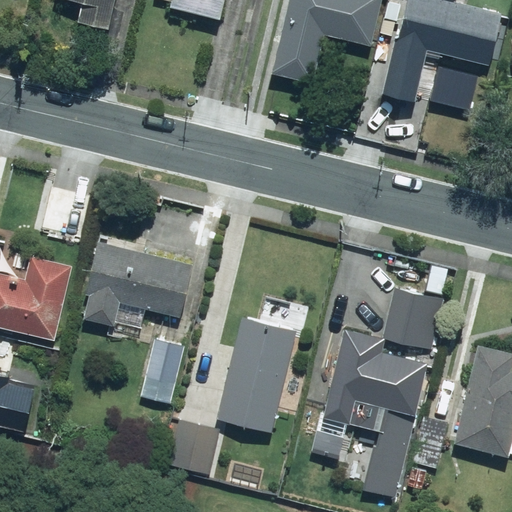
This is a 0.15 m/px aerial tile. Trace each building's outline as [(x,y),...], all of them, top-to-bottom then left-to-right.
[(113,0),(80,0),(75,21),(107,28),(113,0)] [(218,20),(222,0),(168,0),(167,8),(218,20)] [(379,0),(289,0),(270,72),(309,82),(322,33),(368,46),(379,0)] [(502,14),(449,0),(404,0),(379,94),(413,103),(428,48),(489,64),(502,14)] [(192,256),(93,237),(82,294),(87,295),(83,317),(113,323),(113,322),(140,327),(143,310),(180,317),(192,256)] [(0,275),(0,325),(52,339),(70,265),(29,255),(23,281),(0,275)] [(440,299),(394,290),(385,339),(430,348),(440,299)] [(296,328),(239,314),(216,416),(272,429),(296,328)] [(384,335),(341,326),(322,416),(318,415),(315,428),(321,430),(318,446),(341,451),(347,421),(390,430),(395,408),(416,413),(427,362),(380,352),(384,335)] [(185,347),(153,338),(139,395),(171,404),(185,347)] [(511,360),(511,352),(476,344),(453,441),(508,454),(509,448),(511,448),(511,367),(510,367),(511,360)] [(35,387),(0,378),(0,426),(23,433),(35,387)] [(447,419),(422,413),(412,463),(437,468),(447,419)] [(219,426),(176,417),(167,463),(210,472),(219,426)]
